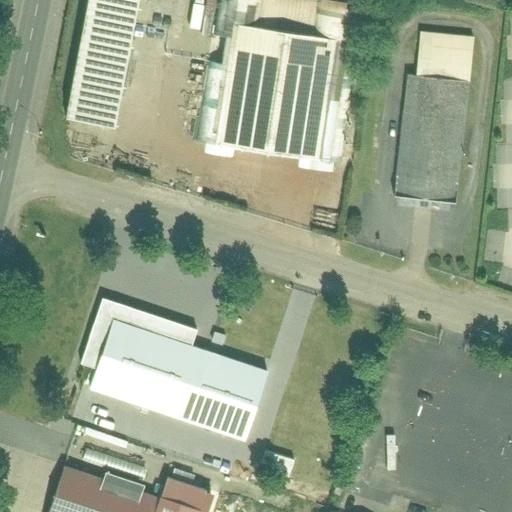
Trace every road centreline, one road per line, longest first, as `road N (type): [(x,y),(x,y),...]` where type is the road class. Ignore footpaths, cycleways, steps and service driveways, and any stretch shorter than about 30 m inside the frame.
road 1 (residential): [(4,161),(511,323)]
road 2 (secondary): [(4,161),(36,0)]
